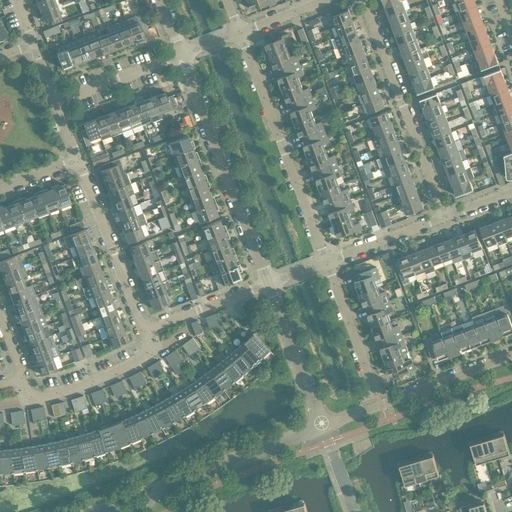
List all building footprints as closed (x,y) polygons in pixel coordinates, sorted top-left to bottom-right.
[(39,0),(36,1),(40,11),(56,5),(54,0),(39,0)] [(275,0),(247,0),(251,9),(269,3),(270,6),(276,3),(275,0)] [(388,16),(405,10),(402,0),(384,7),(388,16)] [(459,11),(476,5),(474,0),(460,0),(456,2),(459,11)] [(60,16),(56,5),(40,11),(44,22),(50,20),(52,24),(62,20),(60,16)] [(463,21),(480,14),(476,5),(459,11),(463,21)] [(348,10),(331,16),(335,26),(352,20),(348,10)] [(392,26),(409,19),(405,10),(388,16),(392,26)] [(144,38),(142,33),(148,31),(142,14),(125,20),(134,42),(144,38)] [(467,30),(483,24),(480,14),(463,21),(467,30)] [(395,35),(413,29),(409,19),(392,26),(395,35)] [(115,24),(123,46),(134,42),(125,20),(115,24)] [(339,36),(356,29),(352,20),(335,26),(339,36)] [(105,28),(107,34),(113,50),(123,46),(115,24),(105,28)] [(470,40),(487,34),(483,24),(467,30),(470,40)] [(42,31),(45,38),(60,32),(58,25),(42,31)] [(302,44),(308,42),(303,28),(297,30),(302,44)] [(334,38),(338,47),(359,39),(356,29),(339,36),(334,38)] [(399,45),(416,39),(413,29),(395,35),(399,45)] [(103,54),(97,37),(95,33),(85,37),(93,57),(103,54)] [(282,38),(265,45),(269,56),(288,50),(285,43),(291,41),(288,33),(282,36),(282,38)] [(107,34),(97,37),(103,54),(113,50),(107,34)] [(474,50),(491,43),(487,34),(470,40),(474,50)] [(93,57),(85,37),(75,40),(83,61),(93,57)] [(363,49),(359,39),(338,47),(341,57),(363,49)] [(403,55),(420,48),(416,39),(399,45),(403,55)] [(65,44),(67,49),(73,65),(83,61),(75,40),(65,44)] [(478,59),(494,53),(491,43),(474,50),(477,56),(478,59)] [(67,49),(65,44),(54,48),(56,53),(57,56),(55,57),(58,64),(60,63),(62,69),(73,65),(67,49)] [(406,64),(423,58),(420,48),(403,55),(406,64)] [(346,55),(350,64),(366,58),(363,49),(341,57),(346,55)] [(277,72),(281,71),(299,64),(296,54),(290,56),(288,50),(269,56),(274,68),(276,68),(277,72)] [(481,69),(498,63),(494,53),(478,59),(481,69)] [(350,64),(353,74),(370,68),(366,58),(350,64)] [(410,74),(427,67),(423,58),(406,64),(410,74)] [(281,71),(277,72),(279,78),(277,78),(282,90),(300,83),(298,77),(303,74),(299,64),(281,71)] [(414,83),(431,77),(427,67),(410,74),(414,83)] [(353,74),(357,83),(374,77),(370,68),(353,74)] [(487,85),(504,79),(500,68),(484,75),(487,85)] [(357,83),(360,93),(377,87),(374,77),(357,83)] [(414,83),(417,93),(435,87),(431,77),(414,83)] [(491,94),(508,88),(504,79),(487,85),(491,94)] [(300,83),(282,90),(286,102),(289,101),(290,106),(294,105),(312,98),(308,88),(303,90),(300,83)] [(340,89),(338,85),(329,88),(331,93),(335,92),(335,91),(340,89)] [(325,86),(316,90),(318,96),(327,92),(325,86)] [(381,96),(377,87),(360,93),(364,103),(381,96)] [(494,104),(511,98),(508,88),(491,94),(494,104)] [(172,95),(166,97),(165,92),(154,96),(160,112),(170,109),(171,111),(177,108),(172,95)] [(440,102),(437,92),(419,99),(423,109),(440,102)] [(460,101),(461,105),(466,104),(463,94),(458,96),(458,97),(454,99),(456,102),(460,101)] [(160,112),(154,96),(144,100),(150,116),(152,121),(152,122),(163,118),(160,112)] [(364,103),(368,113),(385,106),(381,96),(364,103)] [(290,106),(292,111),(290,112),(295,124),(313,117),(310,110),(316,108),(312,98),(294,105),(290,106)] [(498,114),(511,108),(511,99),(511,98),(494,104),(498,114)] [(144,100),(134,104),(140,120),(142,125),(152,121),(150,116),(144,100)] [(477,100),(474,101),(469,103),(472,111),(477,110),(480,108),(477,100)] [(440,102),(423,109),(427,119),(444,112),(440,102)] [(134,104),(124,108),(132,129),(142,125),(140,120),(134,104)] [(470,113),(466,104),(461,105),(465,115),(470,113)] [(124,108),(114,112),(121,132),(132,129),(124,108)] [(502,123),(511,119),(511,108),(498,114),(502,123)] [(343,113),(346,112),(346,110),(342,111),(338,113),(340,118),(344,116),(343,113)] [(387,111),(370,117),(374,127),(390,121),(387,111)] [(114,112),(104,115),(111,136),(121,132),(114,112)] [(430,128),(448,122),(444,112),(427,119),(430,128)] [(104,115),(93,119),(100,135),(99,135),(101,140),(111,136),(104,115)] [(179,124),(181,131),(193,127),(189,115),(181,117),(183,122),(179,124)] [(303,140),(307,139),(325,132),(321,122),(315,124),(313,117),(295,124),(299,136),(301,135),(303,140)] [(100,135),(93,119),(83,123),(85,129),(80,131),(84,141),(89,139),(99,135),(100,135)] [(505,133),(511,130),(511,119),(502,123),(505,133)] [(374,127),(377,137),(394,131),(390,121),(374,127)] [(434,138),(451,131),(448,122),(430,128),(434,138)] [(487,122),(478,126),(480,131),(489,128),(487,122)] [(469,125),(472,134),(477,132),(473,123),(469,125)] [(480,131),(481,136),(491,132),(489,128),(480,131)] [(375,149),(381,147),(397,140),(394,131),(377,137),(371,139),(375,149)] [(438,147),(455,141),(451,131),(434,138),(438,147)] [(307,139),(303,140),(305,145),(303,146),(307,158),(326,151),(323,144),(329,142),(325,132),(307,139)] [(480,142),(477,132),(472,134),(476,144),(480,142)] [(187,136),(169,143),(173,155),(194,147),(193,142),(190,143),(187,136)] [(401,150),(397,140),(381,147),(384,156),(401,150)] [(441,157),(458,150),(455,141),(438,147),(441,157)] [(480,142),(476,144),(477,149),(472,151),(474,156),(479,153),(484,152),(480,142)] [(194,147),(173,155),(177,166),(199,158),(197,153),(194,154),(192,148),(195,147),(194,147)] [(383,167),(405,159),(401,150),(384,156),(379,158),(383,167)] [(445,167),(462,160),(458,150),(441,157),(445,167)] [(326,151),(307,158),(312,169),(314,169),(316,174),(319,172),(338,165),(334,155),(328,157),(326,151)] [(488,161),(484,152),(479,153),(483,163),(488,161)] [(108,159),(106,153),(91,159),(93,165),(108,159)] [(346,162),(352,160),(350,153),(343,155),(346,162)] [(198,163),(200,162),(199,158),(177,166),(182,177),(200,170),(198,163)] [(102,170),(100,171),(104,181),(124,174),(118,159),(100,165),(102,170)] [(405,159),(383,167),(387,177),(392,175),(408,169),(405,159)] [(466,170),(463,162),(462,160),(445,167),(449,176),(466,170)] [(483,163),(487,173),(491,171),(488,161),(483,163)] [(319,172),(316,174),(317,179),(316,179),(320,191),(338,184),(336,178),(341,175),(338,165),(319,172)] [(412,178),(408,169),(392,175),(395,185),(412,178)] [(203,177),(200,170),(182,177),(186,188),(207,180),(205,176),(203,177)] [(449,176),(452,186),(469,179),(466,170),(449,176)] [(130,183),(126,173),(124,174),(104,181),(108,191),(130,183)] [(412,178),(395,185),(390,186),(394,196),(399,194),(416,188),(412,178)] [(456,196),(473,189),(469,179),(452,186),(456,196)] [(209,185),(207,180),(186,188),(190,199),(209,192),(206,186),(209,185)] [(128,195),(134,193),(130,183),(108,191),(112,202),(128,195)] [(64,184),(56,187),(56,185),(51,186),(59,207),(71,203),(64,184)] [(338,184),(320,191),(325,203),(327,202),(328,207),(332,206),(350,199),(347,189),(341,191),(338,184)] [(52,189),(45,191),(44,189),(40,191),(48,212),(59,207),(51,186),(51,187),(52,189)] [(402,204),(419,197),(416,188),(399,194),(402,204)] [(36,195),(30,197),(37,216),(48,212),(40,191),(36,192),(36,195)] [(211,199),(209,192),(190,199),(194,211),(216,203),(214,198),(211,199)] [(116,212),(132,205),(128,195),(112,202),(116,212)] [(30,197),(23,200),(22,197),(18,199),(26,220),(37,216),(30,197)] [(406,214),(423,208),(419,197),(402,204),(406,214)] [(7,206),(14,224),(26,220),(18,199),(13,201),(14,203),(7,206)] [(332,206),(328,207),(330,212),(328,213),(333,225),(351,218),(349,211),(354,209),(350,199),(332,206)] [(366,213),(372,210),(368,201),(362,204),(365,213),(366,213)] [(215,208),(217,207),(216,203),(194,211),(199,222),(218,216),(215,208)] [(120,222),(136,216),(132,205),(116,212),(120,222)] [(0,207),(0,220),(3,229),(14,224),(7,206),(0,208),(0,207)] [(162,206),(158,207),(160,212),(162,217),(166,216),(162,206)] [(372,210),(366,213),(372,226),(377,224),(372,210)] [(386,210),(381,212),(376,214),(381,228),(392,224),(386,210)] [(146,223),(143,213),(136,216),(120,222),(124,232),(140,226),(146,223)] [(162,230),(170,226),(166,217),(158,220),(162,230)] [(505,237),(511,234),(511,225),(509,217),(499,220),(505,237)] [(359,223),(354,225),(351,218),(333,225),(337,237),(355,230),(356,232),(362,230),(359,223)] [(219,220),(201,227),(205,239),(226,231),(225,227),(222,228),(219,220)] [(499,220),(490,224),(497,244),(498,244),(498,245),(507,242),(505,237),(499,220)] [(69,225),(71,231),(84,226),(82,221),(69,225)] [(479,228),(487,247),(497,244),(490,224),(479,228)] [(128,243),(144,236),(140,226),(124,232),(128,243)] [(85,229),(69,235),(73,246),(89,240),(85,229)] [(472,253),(482,249),(475,230),(465,233),(471,250),(471,251),(472,254),(472,253)] [(226,231),(205,239),(209,250),(228,243),(225,237),(228,236),(226,231)] [(471,251),(471,250),(465,233),(455,237),(462,254),(471,251)] [(186,246),(181,234),(177,236),(182,248),(186,246)] [(462,254),(455,237),(446,241),(452,258),(452,257),(454,263),(463,259),(461,254),(462,254)] [(77,256),(93,250),(89,240),(73,246),(77,256)] [(146,241),(129,247),(133,258),(150,252),(146,241)] [(436,244),(442,261),(452,258),(446,241),(436,244)] [(180,252),(176,242),(171,244),(175,254),(180,252)] [(48,243),(43,245),(47,256),(52,254),(48,243)] [(233,249),(231,250),(228,243),(209,250),(214,261),(235,253),(233,249)] [(442,261),(436,244),(427,248),(433,265),(442,261)] [(427,248),(417,251),(423,268),(425,272),(425,274),(435,270),(433,265),(427,248)] [(0,258),(10,254),(8,249),(0,251),(0,258)] [(81,266),(97,260),(93,250),(77,256),(71,259),(74,268),(81,266)] [(150,252),(133,258),(137,268),(159,260),(155,250),(150,252)] [(417,251),(408,255),(414,272),(415,275),(416,275),(425,272),(423,268),(417,251)] [(179,264),(184,262),(180,252),(175,254),(179,264)] [(236,258),(235,253),(214,261),(218,273),(239,265),(239,264),(236,265),(234,259),(236,258)] [(19,254),(0,261),(0,268),(2,273),(23,265),(19,254)] [(414,272),(408,255),(397,259),(398,260),(394,262),(403,284),(410,282),(408,277),(415,275),(414,272)] [(511,263),(511,255),(503,259),(503,261),(505,266),(511,263)] [(85,276),(101,270),(97,260),(81,266),(85,276)] [(141,278),(163,270),(159,260),(137,268),(141,278)] [(494,265),(495,270),(505,266),(503,261),(494,265)] [(22,277),(27,275),(23,265),(2,273),(6,283),(22,277)] [(238,270),(241,269),(239,265),(218,273),(222,285),(241,277),(238,270)] [(354,282),(359,293),(377,286),(383,284),(376,267),(354,275),(356,281),(354,282)] [(480,275),(491,271),(489,267),(479,271),(480,275)] [(82,289),(105,280),(101,270),(85,276),(85,277),(79,279),(82,289)] [(145,288),(167,280),(163,270),(141,278),(145,288)] [(9,293),(26,287),(22,277),(6,283),(9,293)] [(86,298),(92,296),(108,290),(105,280),(82,289),(86,298)] [(161,282),(167,280),(145,288),(149,298),(165,292),(161,282)] [(197,298),(191,282),(185,284),(191,300),(197,298)] [(205,295),(202,285),(201,282),(195,284),(200,297),(205,295)] [(13,303),(35,295),(31,285),(26,287),(9,293),(13,303)] [(377,286),(359,293),(363,305),(365,304),(367,309),(371,308),(389,301),(385,291),(380,293),(377,286)] [(422,292),(421,292),(423,297),(432,294),(431,289),(427,290),(425,287),(421,289),(422,292)] [(96,306),(112,300),(108,290),(92,296),(96,306)] [(153,309),(169,303),(165,292),(149,298),(153,309)] [(35,295),(13,303),(17,313),(39,305),(35,295)] [(63,307),(60,297),(55,299),(59,309),(63,307)] [(100,317),(116,310),(112,300),(96,306),(100,317)] [(371,308),(367,309),(369,315),(367,315),(371,327),(390,320),(387,313),(393,311),(389,301),(371,308)] [(235,306),(239,318),(246,316),(241,303),(235,306)] [(510,314),(511,314),(507,304),(493,309),(503,335),(511,331),(511,326),(507,314),(510,313),(510,314)] [(21,323),(43,315),(39,305),(17,313),(21,323)] [(492,339),(503,335),(493,309),(482,313),(492,339)] [(104,327),(120,321),(116,310),(100,317),(104,327)] [(221,324),(217,313),(211,315),(215,326),(221,324)] [(472,320),(475,326),(482,343),(492,339),(482,313),(471,317),(472,320)] [(78,314),(75,315),(74,315),(70,316),(74,326),(82,323),(78,314)] [(25,333),(47,325),(43,315),(21,323),(25,333)] [(211,315),(205,317),(210,329),(215,327),(215,326),(211,315)] [(63,319),(62,320),(66,330),(71,327),(67,317),(63,319)] [(190,323),(195,335),(201,332),(197,320),(190,323)] [(390,320),(371,327),(376,339),(378,338),(380,343),(383,342),(402,335),(398,325),(392,327),(390,320)] [(482,343),(475,326),(472,320),(462,324),(471,348),(482,343)] [(102,339),(124,331),(120,321),(104,327),(98,329),(102,339)] [(78,336),(86,333),(82,323),(74,326),(78,336)] [(224,331),(221,324),(215,326),(215,327),(216,327),(221,332),(224,331)] [(460,352),(471,348),(462,324),(451,328),(460,352)] [(28,344),(50,335),(47,325),(25,333),(28,344)] [(441,332),(450,356),(460,352),(451,328),(441,332)] [(264,339),(261,330),(252,333),(244,342),(259,358),(268,349),(261,342),(264,339)] [(112,348),(128,341),(124,331),(102,339),(107,337),(112,348)] [(437,357),(438,360),(450,356),(441,332),(443,338),(432,342),(431,338),(424,340),(431,359),(437,357)] [(83,335),(86,334),(86,333),(78,336),(80,342),(85,340),(83,335)] [(50,335),(28,344),(32,354),(54,345),(50,335)] [(383,342),(380,343),(382,348),(380,349),(384,361),(408,352),(402,335),(383,342)] [(194,352),(200,348),(192,337),(186,341),(194,352)] [(186,341),(181,345),(189,355),(194,352),(186,341)] [(250,366),(259,358),(244,342),(235,349),(250,366)] [(88,343),(81,346),(85,357),(93,355),(88,343)] [(36,364),(58,355),(54,345),(32,354),(36,364)] [(75,361),(78,360),(83,359),(79,348),(71,351),(75,361)] [(241,374),(250,366),(235,349),(227,357),(241,374)] [(177,364),(182,360),(175,350),(170,353),(177,364)] [(408,352),(384,361),(389,373),(391,372),(393,377),(396,376),(415,369),(408,352)] [(170,353),(164,357),(172,367),(177,364),(170,353)] [(52,358),(58,356),(58,355),(36,364),(40,375),(56,368),(52,358)] [(231,381),(241,374),(227,357),(218,364),(231,381)] [(158,375),(164,372),(158,361),(152,364),(158,375)] [(147,367),(153,379),(158,375),(152,364),(147,367)] [(222,388),(231,381),(218,364),(209,371),(222,388)] [(146,383),(140,371),(134,374),(140,386),(146,383)] [(212,395),(222,388),(209,371),(200,377),(212,395)] [(128,377),(134,389),(140,386),(134,374),(128,377)] [(202,402),(212,395),(200,377),(190,384),(202,402)] [(127,392),(121,380),(115,383),(120,395),(127,392)] [(110,385),(115,397),(120,395),(115,383),(110,385)] [(192,409),(202,402),(190,384),(181,390),(192,409)] [(107,401),(102,388),(96,391),(101,403),(107,401)] [(192,409),(181,390),(171,396),(182,415),(192,409)] [(90,393),(95,405),(101,403),(96,391),(90,393)] [(87,408),(83,395),(77,398),(80,410),(87,408)] [(182,415),(171,396),(161,402),(172,421),(182,415)] [(71,399),(75,412),(80,410),(77,398),(71,399)] [(66,414),(63,402),(57,403),(60,416),(66,414)] [(161,426),(172,421),(161,402),(151,407),(161,426)] [(51,405),(54,417),(60,416),(57,403),(51,405)] [(46,419),(43,406),(37,408),(39,420),(46,419)] [(161,426),(151,407),(141,412),(150,432),(161,426)] [(30,409),(33,422),(39,420),(37,408),(30,409)] [(25,423),(23,410),(16,411),(18,424),(25,423)] [(139,437),(150,432),(141,412),(130,417),(139,437)] [(139,437),(130,417),(120,421),(128,441),(139,437)] [(128,441),(120,421),(109,425),(117,446),(128,441)] [(117,446),(109,425),(99,429),(106,450),(117,446)] [(88,433),(95,454),(106,450),(99,429),(88,433)] [(95,454),(88,433),(77,436),(83,457),(95,454)] [(510,454),(504,434),(492,437),(498,458),(510,454)] [(83,457),(77,436),(66,439),(72,460),(83,457)] [(487,461),(498,458),(492,437),(481,441),(487,461)] [(72,460),(66,439),(55,442),(60,463),(72,460)] [(470,444),(476,464),(487,461),(481,441),(470,444)] [(48,465),(60,463),(55,442),(44,444),(48,465)] [(36,468),(48,465),(44,444),(33,446),(36,468)] [(24,469),(36,468),(33,446),(21,448),(24,469)] [(13,471),(24,469),(21,448),(10,449),(13,471)] [(0,463),(1,472),(13,471),(10,449),(0,450),(0,463)] [(439,475),(433,455),(421,458),(427,479),(439,475)] [(410,462),(416,482),(427,479),(421,458),(410,462)] [(399,465),(405,485),(416,482),(410,462),(399,465)] [(460,507),(461,511),(486,511),(484,502),(475,505),(474,502),(460,507)] [(306,511),(304,503),(293,506),(294,511),(306,511)]
